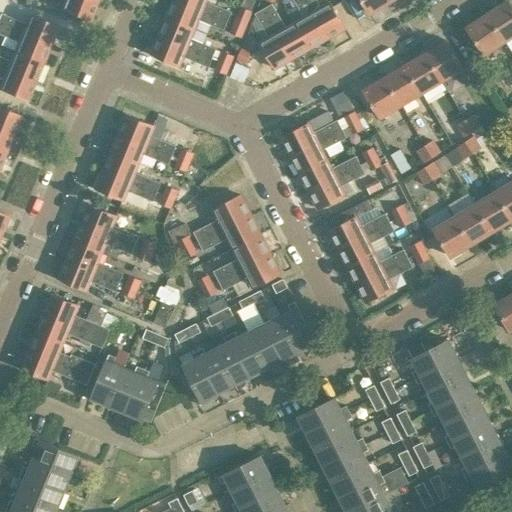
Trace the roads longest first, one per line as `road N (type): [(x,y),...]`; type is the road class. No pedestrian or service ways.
road 1 (residential): [(356,346),(168,447),(143,448),(0,387)]
road 2 (residential): [(0,333),(106,70)]
road 3 (residential): [(356,346),(241,125)]
road 4 (residential): [(241,125),(450,0)]
road 5 (residential): [(356,346),(511,258)]
road 6 (residential): [(106,70),(241,125)]
